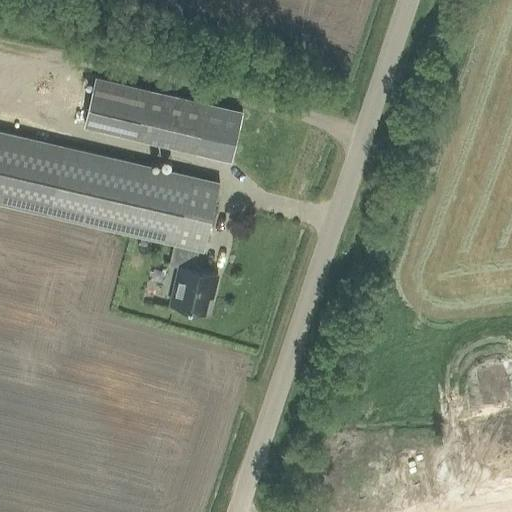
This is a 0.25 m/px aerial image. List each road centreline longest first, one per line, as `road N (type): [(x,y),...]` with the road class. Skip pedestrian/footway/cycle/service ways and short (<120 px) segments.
road 1 (unclassified): [(239,511),(410,0)]
road 2 (track): [(366,131),(0,42)]
